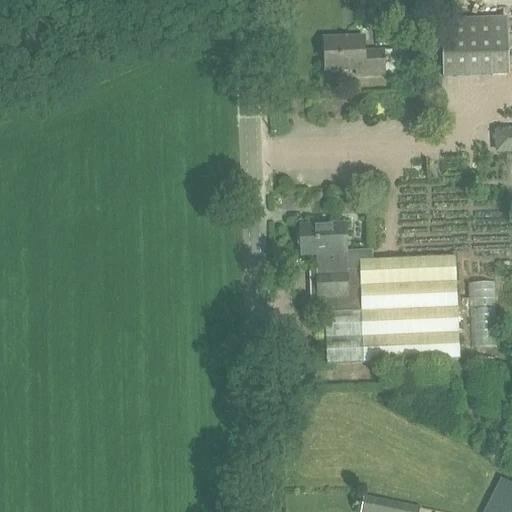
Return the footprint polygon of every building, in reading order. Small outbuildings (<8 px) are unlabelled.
[(442,21),(444,78),(493,77),(492,76),(509,75),(507,19),(442,21)] [(356,70),(357,77),(386,76),(386,72),(404,72),(403,50),(385,51),(385,47),(365,48),(364,38),(324,39),(325,72),(356,70)] [(511,129),(496,130),(497,154),(511,153),(511,129)] [(430,156),(430,176),(444,175),(444,156),(430,156)] [(372,251),(347,252),(346,223),(301,225),(301,230),(296,231),(296,243),(302,244),(302,257),(316,256),(318,300),(324,300),(327,365),(364,364),(364,363),(461,360),(455,257),(373,260),(372,251)] [(484,511),(511,511),(511,484),(501,479),(484,511)] [(360,511),(420,511),(421,508),(365,495),(360,511)]
